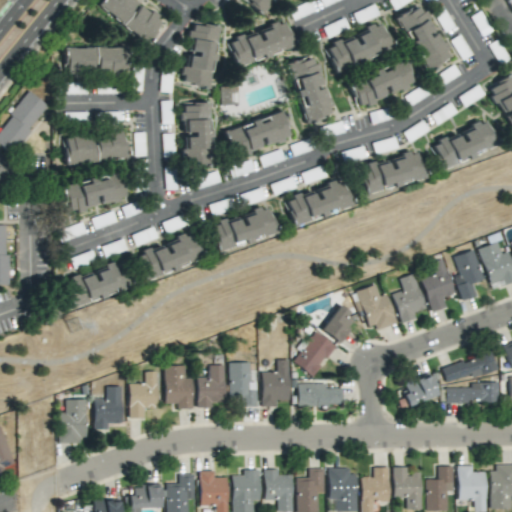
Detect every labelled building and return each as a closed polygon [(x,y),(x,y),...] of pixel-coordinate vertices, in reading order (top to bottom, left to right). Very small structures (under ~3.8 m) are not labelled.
[(101,0),(96,6),(143,42),(160,21),(136,3),(137,2),(134,0),(101,0)] [(273,0),(244,0),(259,14),(273,0)] [(511,0),(501,0),(510,15),(511,14),(511,0)] [(394,16),(423,71),(448,58),(423,10),(418,12),(415,5),(394,16)] [(233,65),(292,48),(284,20),(266,26),(267,29),(254,32),(255,34),(241,38),(240,36),(226,40),(233,65)] [(217,27),(189,22),(186,38),(188,39),(186,50),(194,52),(193,57),(183,55),(178,83),(206,88),(217,27)] [(390,47),(379,22),(362,29),(363,32),(351,37),(352,37),(338,43),(337,41),(322,47),(333,72),(390,47)] [(62,47),(62,73),(93,73),(93,72),(124,72),(125,48),(62,47)] [(284,64),(303,123),(331,114),(322,85),(320,85),(311,56),(284,64)] [(345,81),(356,107),(413,83),(402,58),(345,81)] [(484,86),(511,137),(511,78),(509,73),(484,86)] [(218,104),(227,104),(227,87),(218,87),(218,104)] [(0,124),(0,145),(9,152),(45,106),(26,91),(0,124)] [(210,165),(207,102),(178,103),(179,132),(189,132),(190,137),(180,138),(180,166),(210,165)] [(221,131),(229,158),(289,138),(280,111),(221,131)] [(439,169),(495,145),(484,119),(468,126),(468,128),(456,133),(457,134),(443,140),(442,138),(429,144),(439,169)] [(123,159),(121,133),(60,137),(62,164),(123,159)] [(363,194),(422,178),(415,150),(398,155),(399,158),(386,161),(386,162),(371,166),(370,163),(356,167),(363,194)] [(59,185),(64,212),(122,199),(117,173),(59,185)] [(348,207),(340,179),(323,184),(324,187),(282,199),(289,224),(348,207)] [(273,235),(266,206),(249,210),(250,214),(237,218),(237,217),(208,223),(214,249),(273,235)] [(190,231),(172,238),(173,241),(161,246),(160,243),(134,253),(144,280),(200,259),(190,231)] [(487,289),(511,281),(511,271),(506,251),(498,253),(495,242),(475,247),(487,289)] [(450,277),(459,301),(473,296),(469,284),(481,279),(470,249),(449,257),(456,275),(450,277)] [(428,312),(443,307),(440,297),(451,294),(440,259),(429,262),(432,275),(418,279),(428,312)] [(124,290),(115,263),(89,271),(90,274),(76,278),(75,275),(60,279),(68,307),(124,290)] [(397,323),(412,319),(410,312),(422,309),(412,273),(396,278),(400,291),(389,294),(397,323)] [(354,291),(369,332),(394,323),(383,294),(377,296),(373,284),(354,291)] [(337,343),(354,318),(335,306),(318,330),(337,343)] [(310,377),(332,346),(311,331),(289,362),(310,377)] [(511,367),(511,341),(500,346),(508,369),(511,367)] [(438,369),(444,385),(495,368),(489,351),(438,369)] [(274,406),(274,400),(286,400),(286,359),(273,360),(273,372),(258,372),(258,407),(274,406)] [(226,363),(226,405),(254,405),(254,379),(247,379),(247,363),(226,363)] [(182,365),(161,365),(161,404),(173,403),(173,409),(189,409),(189,378),(182,378),(182,365)] [(193,377),(194,408),(209,408),(208,402),(222,402),(221,365),(205,365),(205,377),(193,377)] [(125,384),(126,418),(141,417),(141,409),(154,408),(153,371),(141,371),(141,383),(125,384)] [(401,394),(404,405),(434,398),(429,375),(401,382),(404,393),(401,394)] [(495,383),(467,383),(467,387),(442,388),(442,403),(495,403),(495,383)] [(339,388),(323,388),(323,384),(294,384),(294,406),(339,406),(339,388)] [(90,399),(91,429),(105,429),(105,423),(118,423),(118,386),(103,387),(103,399),(90,399)] [(83,442),(83,399),(62,400),(62,413),(55,413),(56,442),(83,442)] [(0,470),(11,467),(0,432),(0,470)] [(449,466),(433,466),(434,479),(421,479),(422,511),(444,511),(443,491),(450,491),(449,466)] [(482,511),(481,472),(469,472),(469,466),(453,466),(454,501),(470,500),(470,511),(482,511)] [(486,509),(508,508),(507,495),(511,495),(511,466),(486,467),(486,509)] [(325,500),(332,500),(332,511),(354,511),(353,474),(346,474),(346,467),(324,468),(325,500)] [(385,467),(369,467),(369,476),(357,476),(357,511),(369,511),(369,501),(385,501),(385,467)] [(417,474),(403,474),(403,467),(389,467),(390,497),(402,497),(402,509),(418,509),(417,474)] [(292,478),(293,511),(314,511),(314,493),(321,493),(320,468),(305,468),(305,477),(292,478)] [(275,475),(275,469),(260,469),(261,500),(273,500),(274,511),(289,511),(288,474),(275,475)] [(228,511),(249,511),(250,501),(256,500),(256,470),(240,470),(240,475),(228,475),(228,511)] [(196,471),(196,506),(212,506),(211,511),(224,511),(224,477),(211,477),(211,471),(196,471)] [(162,511),(184,511),(184,499),(191,499),(190,474),(175,474),(175,483),(162,483),(162,511)] [(157,508),(156,485),(130,486),(130,496),(124,496),(124,511),(137,511),(137,508),(157,508)] [(116,511),(117,500),(90,500),(90,510),(86,510),(85,511),(116,511)]
